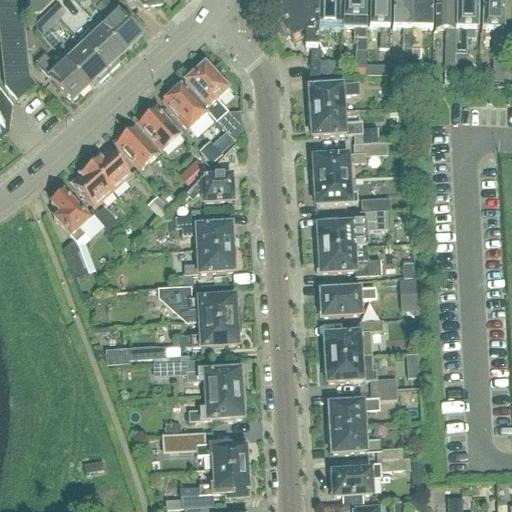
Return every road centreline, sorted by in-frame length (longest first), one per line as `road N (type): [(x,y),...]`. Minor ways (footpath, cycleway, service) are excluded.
road 1 (tertiary): [(208,15),(259,72),(267,104),(289,511)]
road 2 (tertiary): [(0,200),(208,15)]
